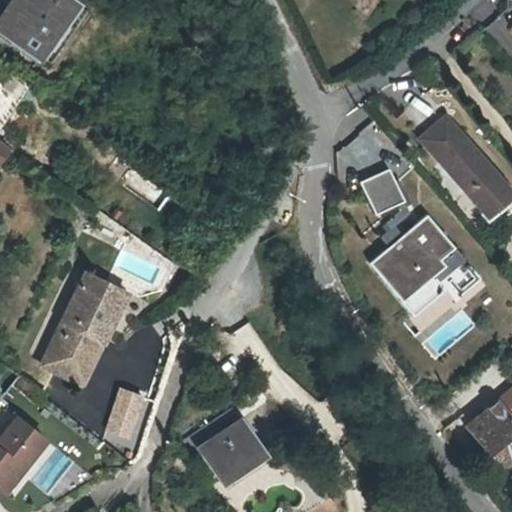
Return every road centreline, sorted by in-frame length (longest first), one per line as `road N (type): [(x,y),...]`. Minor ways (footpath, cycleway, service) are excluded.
road 1 (residential): [(488,511),(317,270),(308,224),(322,113)]
road 2 (track): [(141,511),(144,481),(207,308),(322,113)]
road 3 (residential): [(322,113),(384,78),(474,0)]
road 4 (residential): [(322,113),(265,0)]
